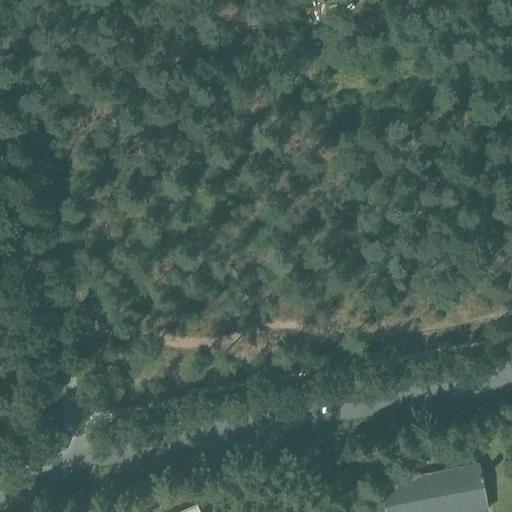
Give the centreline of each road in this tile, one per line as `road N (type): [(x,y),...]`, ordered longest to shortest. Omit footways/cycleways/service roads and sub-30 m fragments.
road 1 (unknown): [(511,303),(201,345),(87,320),(24,352),(4,381)]
road 2 (unclassified): [(80,457),(511,378)]
road 3 (unclassified): [(80,457),(0,175)]
